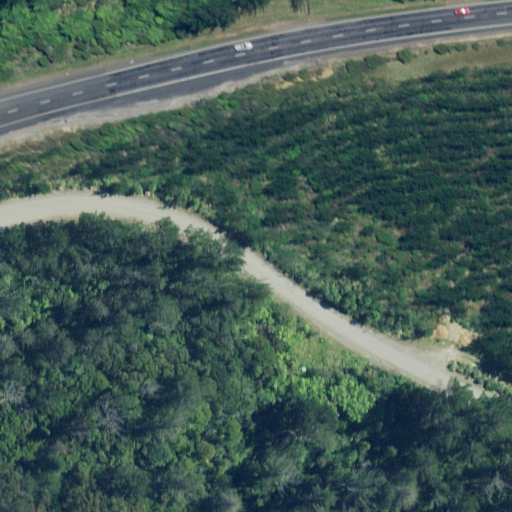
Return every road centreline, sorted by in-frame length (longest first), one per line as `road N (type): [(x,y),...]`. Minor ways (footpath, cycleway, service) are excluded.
road 1 (unclassified): [(511,434),(385,346),(322,317),(173,205),(41,184),(0,192)]
road 2 (primary): [(511,11),(273,47),(0,118)]
